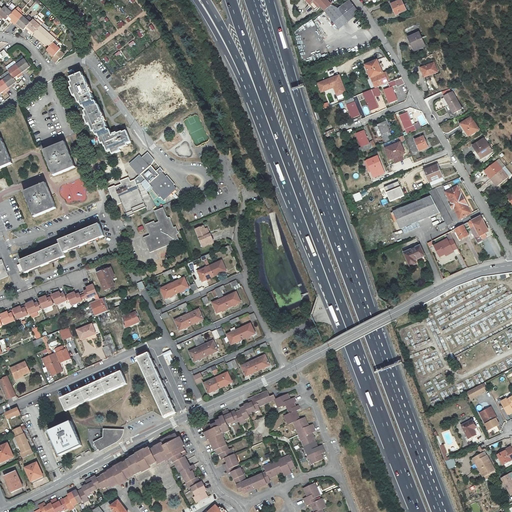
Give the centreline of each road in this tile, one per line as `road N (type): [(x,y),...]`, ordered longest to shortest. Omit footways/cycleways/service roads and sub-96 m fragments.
road 1 (motorway): [(440,511),(323,200)]
road 2 (motorway): [(230,0),(341,310)]
road 3 (residential): [(0,294),(117,244),(100,210),(0,245)]
road 4 (motorway): [(244,75),(341,310)]
road 5 (motorway): [(341,310),(419,511)]
road 6 (motorway): [(323,200),(251,0)]
road 7 (motorway): [(323,200),(268,0)]
road 8 (tertiary): [(4,510),(183,418)]
road 9 (residential): [(184,174),(161,158),(90,63),(70,60),(51,73)]
road 10 (residential): [(0,411),(166,336)]
road 11 (tertiary): [(286,370),(441,287)]
road 12 (residential): [(449,150),(511,254)]
